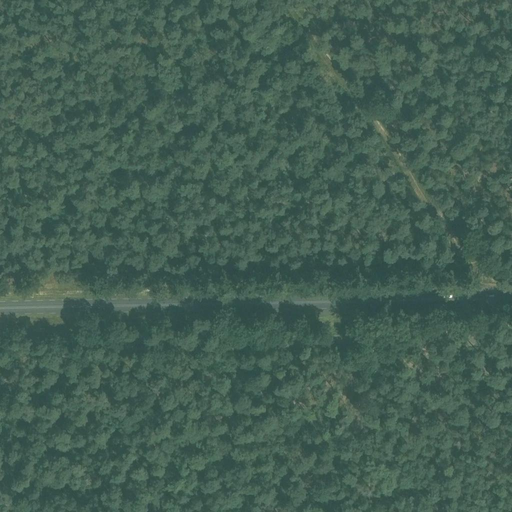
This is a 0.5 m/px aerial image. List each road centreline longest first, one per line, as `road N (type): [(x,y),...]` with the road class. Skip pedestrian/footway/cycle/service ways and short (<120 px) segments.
road 1 (primary): [(0,310),(511,297)]
road 2 (unclassified): [(511,327),(0,335)]
